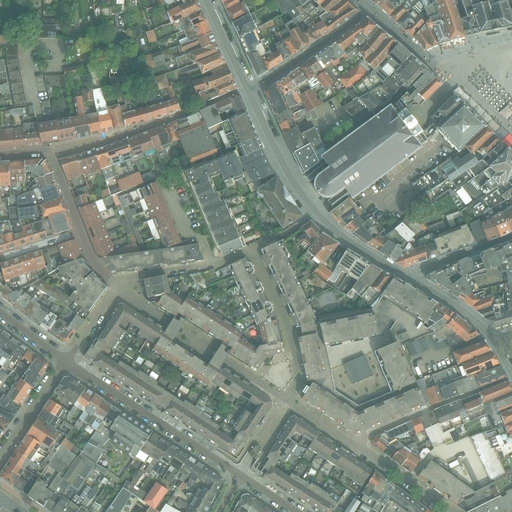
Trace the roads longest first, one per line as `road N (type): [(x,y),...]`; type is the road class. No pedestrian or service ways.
road 1 (residential): [(511,372),(469,317),(343,237),(292,183),(206,0)]
road 2 (residential): [(240,475),(65,361)]
road 3 (residential): [(288,400),(115,287)]
road 4 (residential): [(212,263),(243,252),(257,260),(298,368),(288,400)]
road 5 (residential): [(449,511),(288,400)]
